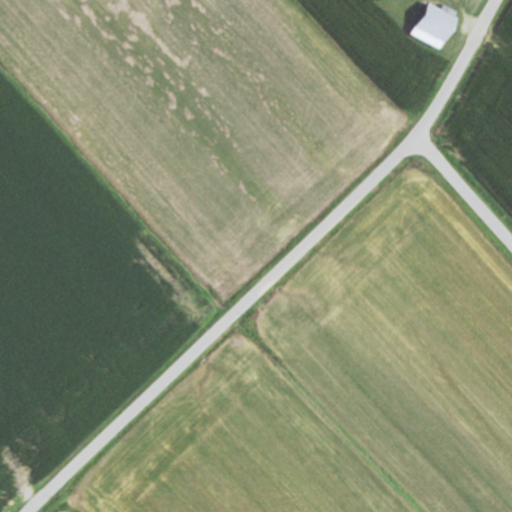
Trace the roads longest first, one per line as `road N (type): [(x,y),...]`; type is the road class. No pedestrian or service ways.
road 1 (residential): [(25,511),(381,173),(433,112),(496,0)]
road 2 (residential): [(414,136),(511,243)]
